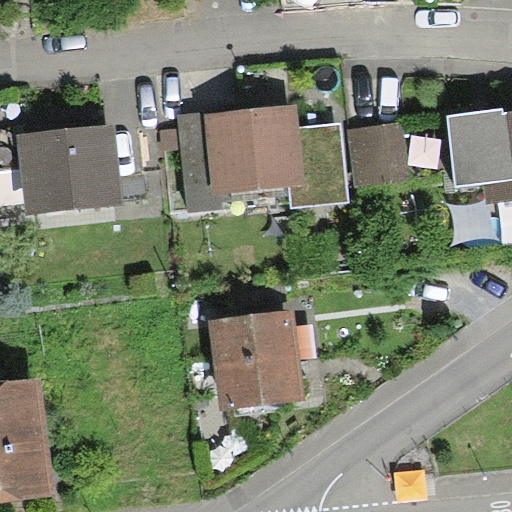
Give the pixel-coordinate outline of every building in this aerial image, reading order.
[(283,196),(278,117),(204,122),(209,201),(283,196)] [(511,212),(511,121),(462,125),(468,215),(511,212)] [(387,134),(348,137),(353,192),(392,188),(387,134)] [(97,226),(94,143),(18,146),(22,229),(97,226)] [(285,319),(222,326),(231,401),(293,394),(285,319)] [(29,390),(0,392),(0,498),(39,495),(29,390)]
